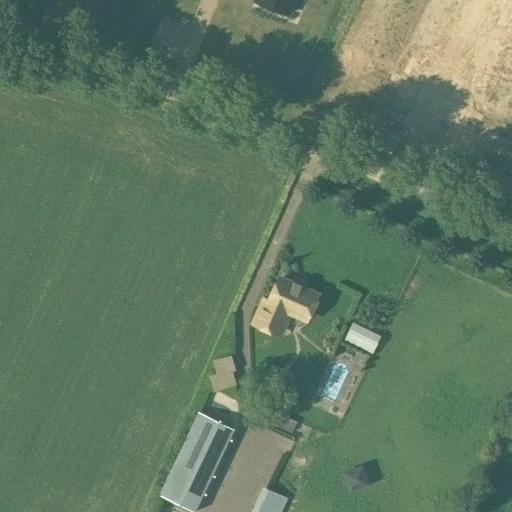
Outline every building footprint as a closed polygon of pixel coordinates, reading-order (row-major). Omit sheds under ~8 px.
[(255,0),(255,1),(289,14),(294,0),(255,0)] [(305,286),(303,282),(296,279),(291,281),(290,284),(278,279),(269,300),(264,298),(260,306),(266,308),(258,327),(276,335),(287,309),(309,319),(319,296),(303,290),(305,286)] [(213,388),(237,384),(232,353),(213,357),(216,371),(210,372),(213,388)] [(195,511),(235,429),(198,411),(159,494),(195,511)] [(342,470),(350,490),(370,482),(363,462),(342,470)] [(255,511),(281,511),(288,499),(263,487),(252,510),(255,511)]
